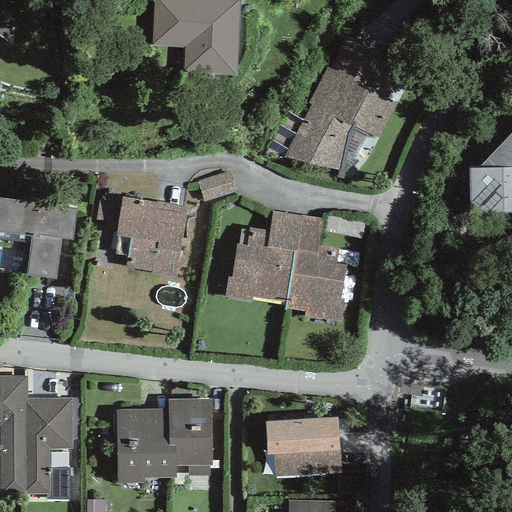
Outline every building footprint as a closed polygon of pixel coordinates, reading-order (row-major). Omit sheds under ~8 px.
[(241,2),(212,0),(154,0),(151,46),(183,48),(182,74),(236,78),(241,2)] [(315,100),(290,160),(346,171),(357,132),(380,140),(404,74),(346,28),(315,100)] [(511,125),(479,160),(470,160),(471,207),(511,206),(511,125)] [(208,207),(240,196),(233,178),(202,188),(208,207)] [(77,203),(0,193),(0,227),(31,231),(26,269),(57,273),(62,232),(73,233),(77,203)] [(122,193),(106,194),(94,218),(120,225),(124,266),(177,272),(186,209),(158,204),(159,198),(122,193)] [(236,239),(226,293),(341,314),(351,261),(336,258),(339,245),(318,241),(323,216),(272,207),(268,227),(249,224),(246,241),(236,239)] [(28,373),(0,373),(0,491),(50,491),(50,446),(73,446),(72,395),(28,395),(28,373)] [(167,406),(117,407),(118,479),(144,479),(144,474),(177,474),(176,462),(212,461),(211,395),(167,396),(167,406)] [(336,413),(267,416),(270,474),(339,471),(336,413)] [(350,511),(351,499),(288,498),(287,511),(350,511)]
